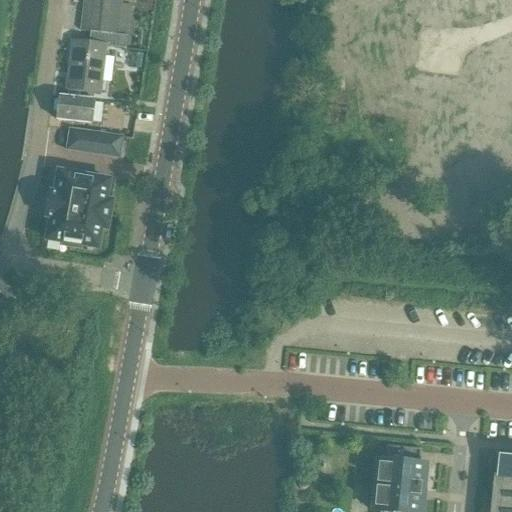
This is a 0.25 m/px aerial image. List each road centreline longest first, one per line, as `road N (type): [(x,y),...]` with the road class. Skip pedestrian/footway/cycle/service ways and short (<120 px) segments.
road 1 (residential): [(55,0),(35,156),(4,258),(141,286)]
road 2 (residential): [(128,378),(466,403)]
road 3 (residential): [(141,286),(191,0)]
road 4 (unclassified): [(101,511),(128,378)]
